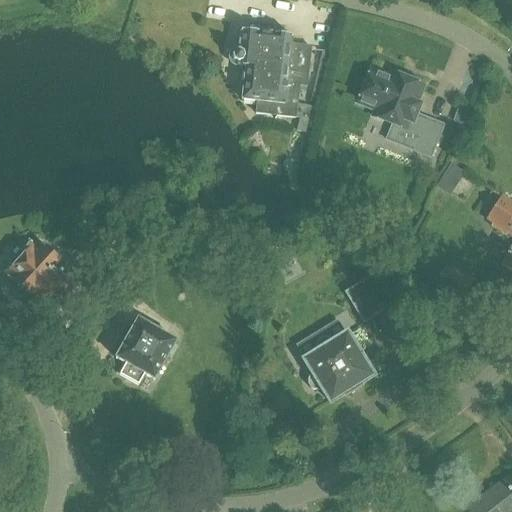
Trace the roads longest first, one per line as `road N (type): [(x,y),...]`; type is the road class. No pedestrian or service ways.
road 1 (residential): [(285,511),(379,478),(439,437),(511,367)]
road 2 (residential): [(511,69),(430,20),(345,0)]
